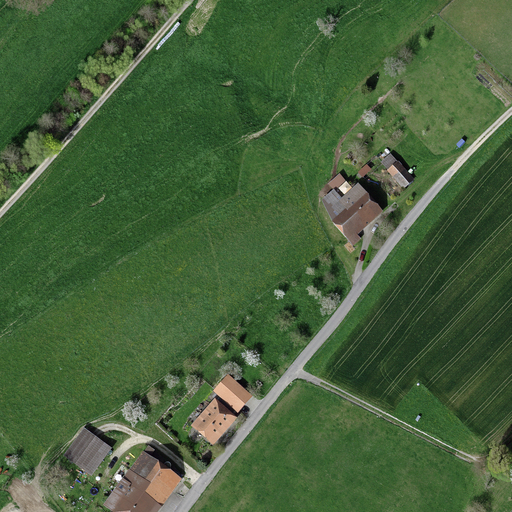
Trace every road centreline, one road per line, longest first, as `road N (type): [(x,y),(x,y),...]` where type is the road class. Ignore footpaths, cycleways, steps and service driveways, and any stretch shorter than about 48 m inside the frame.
road 1 (track): [(33,0),(0,44),(0,209),(189,0)]
road 2 (residential): [(180,511),(452,169)]
road 3 (track): [(294,371),(484,465),(496,460)]
